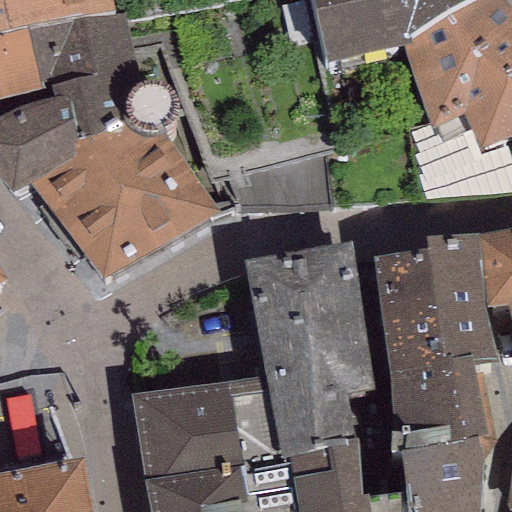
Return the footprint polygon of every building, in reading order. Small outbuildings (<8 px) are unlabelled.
[(0,0),(0,33),(113,14),(108,0),(0,0)] [(307,0),(324,75),(404,58),(411,57),(409,47),(492,0),(307,0)] [(511,17),(494,0),(492,0),(409,47),(411,57),(404,58),(432,138),(462,125),(480,159),(511,146),(511,17)] [(0,180),(12,193),(33,183),(74,160),(74,141),(123,120),(123,107),(126,97),(117,62),(129,41),(121,16),(113,14),(0,33),(0,180)] [(74,160),(33,183),(106,284),(222,217),(166,137),(174,130),(179,121),(180,110),(177,100),(171,92),(163,86),(153,84),(142,85),(133,90),(126,97),(123,107),(123,120),(74,141),(74,160)] [(511,240),(478,247),(492,317),(509,314),(511,330),(511,240)] [(493,375),(475,245),(425,250),(426,262),(372,268),(373,279),(387,396),(391,427),(390,466),(400,465),(405,503),(406,511),(479,511),(481,479),(478,465),(495,447),(480,376),(493,375)] [(351,251),(242,272),(265,385),(279,467),(289,465),(350,454),(343,401),(387,396),(373,279),(358,282),(351,251)] [(265,385),(132,406),(146,498),(291,475),(289,465),(279,467),(265,385)] [(350,454),(289,465),(291,475),(295,511),(406,511),(405,503),(362,509),(357,451),(350,454)] [(90,511),(82,470),(0,486),(0,511),(90,511)] [(295,511),(291,475),(146,498),(148,511),(295,511)]
